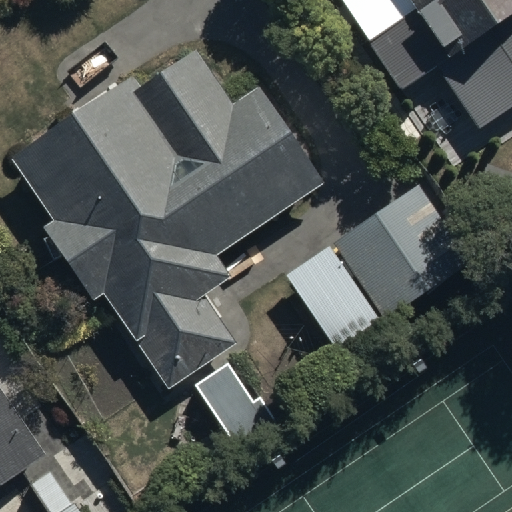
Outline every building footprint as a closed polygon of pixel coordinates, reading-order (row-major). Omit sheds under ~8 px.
[(393,48),(356,0),(326,0),(324,2),(371,64),(393,48)] [(511,0),(406,0),(410,5),(394,16),(424,58),(430,54),(479,122),(511,97),(511,0)] [(220,250),(322,176),(256,85),(237,100),(199,48),(150,84),(137,67),(14,156),(55,213),(43,222),(95,295),(104,289),(169,380),(238,330),(207,287),(233,268),(220,250)] [(330,341),(463,249),(415,178),(281,270),(330,341)] [(271,416),(227,357),(195,381),(239,440),(271,416)] [(0,382),(0,481),(47,449),(0,382)] [(80,511),(72,500),(53,511),(80,511)]
